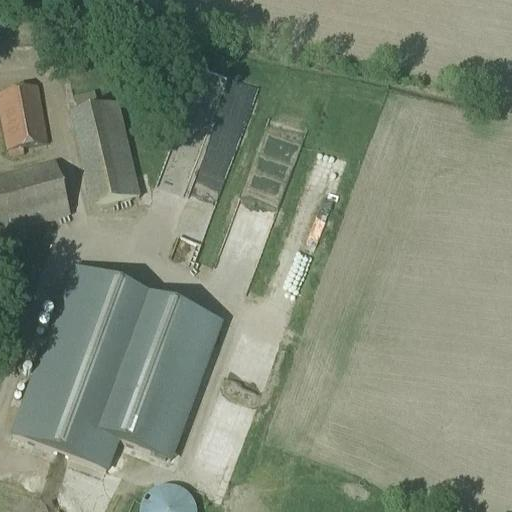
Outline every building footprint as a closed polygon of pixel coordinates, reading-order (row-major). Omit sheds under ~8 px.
[(0,95),(0,123),(6,155),(47,147),(37,89),(0,95)] [(68,118),(91,212),(139,201),(117,107),(68,118)] [(0,236),(67,218),(52,166),(0,180),(0,236)] [(248,257),(266,202),(232,191),(215,247),(248,257)] [(75,273),(10,440),(105,475),(114,450),(169,468),(220,327),(75,273)] [(263,286),(259,297),(260,297),(250,322),(271,330),(285,294),(263,286)] [(226,456),(247,406),(214,391),(192,442),(226,456)] [(182,511),(187,502),(144,484),(131,511),(182,511)]
